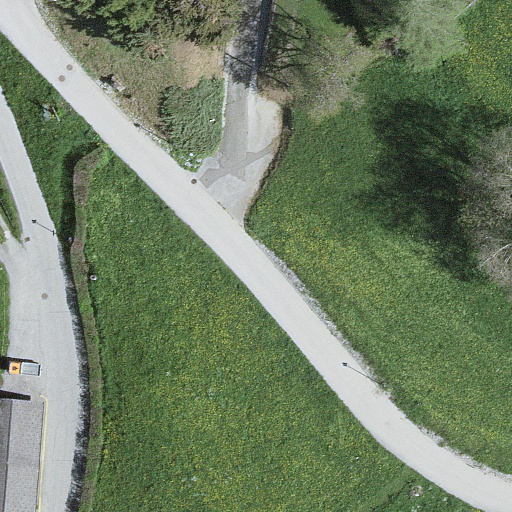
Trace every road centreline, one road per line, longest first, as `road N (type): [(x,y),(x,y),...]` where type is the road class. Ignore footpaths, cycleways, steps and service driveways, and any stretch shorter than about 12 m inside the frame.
road 1 (residential): [(511,501),(400,441),(209,214),(0,15)]
road 2 (residential): [(52,511),(61,368),(34,222),(0,131)]
